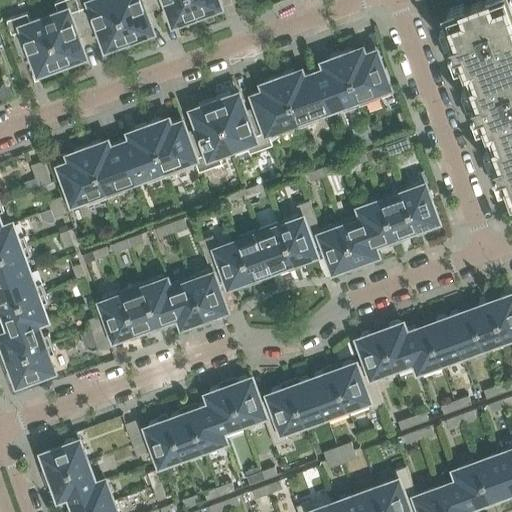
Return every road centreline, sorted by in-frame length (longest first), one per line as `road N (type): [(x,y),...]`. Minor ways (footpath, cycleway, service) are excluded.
road 1 (residential): [(0,428),(236,341),(281,339),(347,302),(488,252)]
road 2 (residential): [(0,131),(367,0)]
road 3 (residential): [(488,252),(398,0)]
